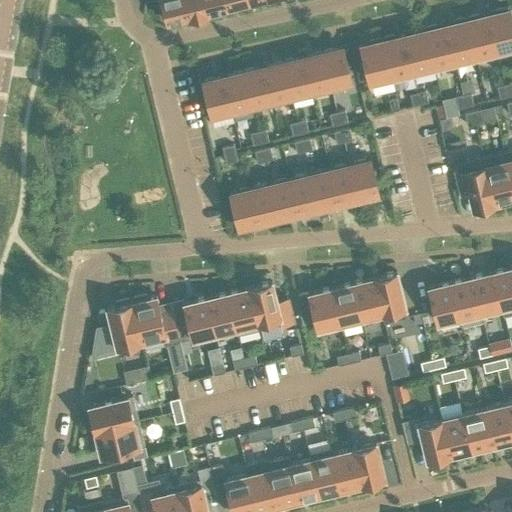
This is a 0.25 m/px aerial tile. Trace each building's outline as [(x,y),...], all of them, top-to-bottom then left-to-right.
[(188,15),(184,0),(162,0),(164,6),(161,6),(164,18),(167,17),(167,20),(188,15)] [(208,10),(205,0),(184,0),(188,15),(208,10)] [(228,6),(226,0),(205,0),(208,10),(228,6)] [(497,10),(487,12),(496,48),(511,44),(511,19),(508,5),(496,8),(497,10)] [(496,48),(487,12),(478,15),(477,13),(466,15),(475,54),(496,48)] [(475,54),(466,15),(454,18),(455,20),(445,22),(454,59),(475,54)] [(454,59),(445,22),(436,25),(435,23),(424,26),(433,64),(454,59)] [(433,64),(424,26),(412,28),(413,31),(403,33),(412,69),(433,64)] [(412,69),(403,33),(394,35),(393,33),(382,36),(391,74),(412,69)] [(391,74),(382,36),(370,39),(371,41),(360,43),(369,79),(391,74)] [(343,44),(322,49),(330,84),(351,79),(343,44)] [(330,84),(322,49),(302,54),(311,89),(330,84)] [(311,89),(302,54),(282,59),(291,94),(311,89)] [(291,94),(282,59),(262,64),(271,99),(291,94)] [(271,99),(262,64),(243,68),(251,103),(271,99)] [(251,103),(243,68),(223,73),(231,108),(251,103)] [(231,108),(223,73),(202,78),(211,113),(231,108)] [(507,95),(504,83),(496,85),(499,97),(507,95)] [(425,88),(417,90),(420,102),(428,101),(425,88)] [(420,102),(417,90),(409,92),(412,104),(420,102)] [(470,91),(462,93),(465,105),(473,103),(470,91)] [(465,105),(462,93),(454,95),(457,107),(465,105)] [(399,108),(396,95),(388,97),(391,110),(399,108)] [(443,103),(435,105),(438,118),(439,117),(446,116),(443,103)] [(483,120),(480,107),(472,109),(475,121),(483,120)] [(345,108),(337,110),(340,122),(348,120),(345,108)] [(475,121),(472,109),(464,111),(467,123),(475,121)] [(340,122),(337,110),(329,112),(332,124),(340,122)] [(305,118),(297,120),(300,132),(308,130),(305,118)] [(300,132),(297,120),(289,121),(292,134),(300,132)] [(352,138),(349,126),(341,128),(344,140),(352,138)] [(265,127),(257,129),(260,141),(268,139),(265,127)] [(344,140),(341,128),(333,130),(336,142),(344,140)] [(260,141),(257,129),(249,131),(252,143),(260,141)] [(312,148),(309,136),(301,138),(304,150),(312,148)] [(304,150),(301,138),(293,140),(296,152),(304,150)] [(236,151),(235,147),(234,142),(221,145),(223,153),(236,151)] [(273,157),(270,145),(262,147),(265,159),(273,157)] [(265,159),(262,147),(254,149),(257,161),(265,159)] [(504,149),(484,154),(486,164),(485,164),(494,200),(504,198),(504,200),(511,197),(511,182),(506,159),(504,149)] [(237,159),(236,153),(236,151),(223,153),(225,161),(237,159)] [(494,200),(485,164),(486,164),(484,154),(455,161),(457,171),(456,171),(460,187),(467,185),(472,205),(478,204),(479,206),(494,202),(493,200),(494,200)] [(370,156),(349,161),(358,196),(378,191),(370,156)] [(358,196),(349,161),(329,166),(338,201),(358,196)] [(338,201),(329,166),(309,171),(318,206),(338,201)] [(318,206),(309,171),(290,176),(298,211),(318,206)] [(298,211),(290,176),(270,181),(278,216),(298,211)] [(278,216),(270,181),(250,185),(259,220),(278,216)] [(259,220),(250,185),(229,190),(238,225),(259,220)] [(511,264),(493,269),(502,305),(501,305),(503,314),(511,312),(511,264)] [(502,305),(493,269),(472,274),(481,310),(501,305),(502,305)] [(396,270),(373,275),(383,315),(382,316),(383,320),(384,320),(407,315),(396,270)] [(481,310),(472,274),(451,279),(460,315),(459,315),(461,325),(484,319),(481,310)] [(383,315),(373,275),(352,280),(362,321),(382,316),(383,315)] [(271,279),(248,285),(259,328),(282,322),(271,279)] [(460,315),(451,279),(428,285),(436,321),(459,315),(460,315)] [(362,321),(352,280),(331,285),(341,326),(362,321)] [(259,328),(248,285),(227,290),(237,331),(236,331),(237,333),(259,328)] [(308,289),(295,292),(302,321),(315,318),(318,331),(341,326),(331,285),(308,291),(308,289)] [(227,290),(206,295),(215,331),(214,331),(215,336),(236,331),(237,331),(227,290)] [(133,299),(131,300),(142,344),(166,338),(167,343),(179,340),(180,339),(175,320),(173,313),(162,316),(156,293),(146,296),(145,292),(132,295),(133,299)] [(187,317),(175,320),(180,339),(192,336),(214,331),(215,331),(206,295),(183,301),(187,317)] [(116,303),(107,306),(112,328),(96,332),(92,355),(117,349),(142,344),(131,300),(129,300),(128,296),(115,300),(116,303)] [(391,350),(389,341),(378,344),(380,353),(391,350)] [(500,341),(489,344),(491,353),(503,350),(500,341)] [(301,342),(289,345),(291,354),(303,351),(301,342)] [(491,353),(489,344),(477,346),(479,356),(491,353)] [(358,349),(347,351),(349,360),(361,358),(358,349)] [(347,351),(336,354),(338,363),(349,360),(347,351)] [(254,353),(243,356),(246,365),(257,362),(254,353)] [(443,355),(432,358),(434,367),(445,364),(443,355)] [(505,355),(494,358),(496,368),(507,365),(505,355)] [(246,365),(243,356),(232,358),(234,368),(246,365)] [(434,367),(432,358),(420,360),(422,370),(434,367)] [(496,368),(494,358),(482,361),(484,370),(496,368)] [(225,370),(222,361),(211,364),(213,373),(225,370)] [(463,366),(452,368),(454,378),(466,375),(463,366)] [(454,378),(452,368),(440,371),(442,381),(454,378)] [(404,380),(392,383),(394,392),(396,398),(407,396),(406,389),(404,380)] [(138,419),(132,393),(88,404),(94,429),(138,419)] [(179,396),(169,398),(172,410),(181,407),(179,396)] [(511,437),(511,433),(504,401),(483,406),(492,442),(511,437)] [(356,414),(354,405),(343,407),(345,417),(356,414)] [(492,442),(483,406),(462,411),(471,447),(492,442)] [(184,419),(181,407),(172,410),(175,421),(184,419)] [(345,417),(343,407),(332,410),(334,420),(345,417)] [(471,447),(462,411),(441,417),(450,452),(471,447)] [(312,415),(301,418),(303,427),(314,424),(312,415)] [(450,452),(441,417),(418,422),(427,458),(450,452)] [(303,427),(301,418),(290,420),(292,430),(303,427)] [(144,443),(138,419),(94,429),(100,453),(144,443)] [(270,425),(259,428),(261,437),(272,434),(270,425)] [(261,437),(259,428),(248,431),(250,440),(261,437)] [(384,476),(375,441),(352,446),(361,482),(384,476)] [(145,445),(131,448),(133,457),(147,454),(145,445)] [(340,487),(331,451),(332,451),(331,446),(330,447),(309,452),(310,457),(310,456),(312,463),(319,492),(340,487)] [(361,482),(352,446),(332,451),(331,451),(340,487),(361,482)] [(298,497),(289,461),(290,461),(289,454),(268,459),(267,460),(277,502),(298,497)] [(312,463),(310,456),(310,457),(290,461),(289,461),(298,497),(319,492),(312,463)] [(277,502),(267,460),(268,459),(267,457),(244,463),(247,472),(248,472),(248,475),(256,507),(277,502)] [(248,475),(248,472),(247,472),(225,477),(221,461),(209,464),(215,488),(227,486),(232,511),(237,511),(256,507),(248,475)] [(208,464),(197,467),(199,477),(175,483),(181,511),(208,511),(203,491),(214,488),(208,464)] [(138,489),(132,465),(116,469),(122,493),(126,492),(138,489)] [(97,483),(95,474),(84,477),(86,486),(97,483)] [(181,511),(175,483),(150,489),(155,511),(181,511)] [(130,511),(127,495),(101,501),(102,505),(104,511),(130,511)] [(104,511),(102,505),(101,501),(100,498),(76,503),(78,511),(104,511)]
